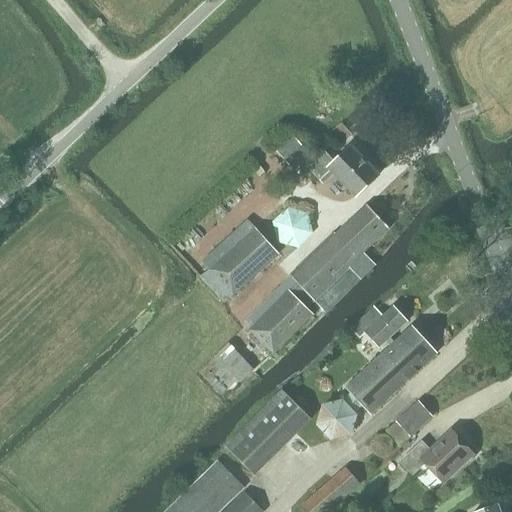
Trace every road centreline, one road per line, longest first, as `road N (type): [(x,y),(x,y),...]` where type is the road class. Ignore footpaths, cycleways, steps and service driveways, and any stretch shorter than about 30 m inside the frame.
road 1 (unclassified): [(511,296),(394,0)]
road 2 (unclassified): [(0,200),(126,82)]
road 3 (unclassified): [(126,82),(217,0)]
